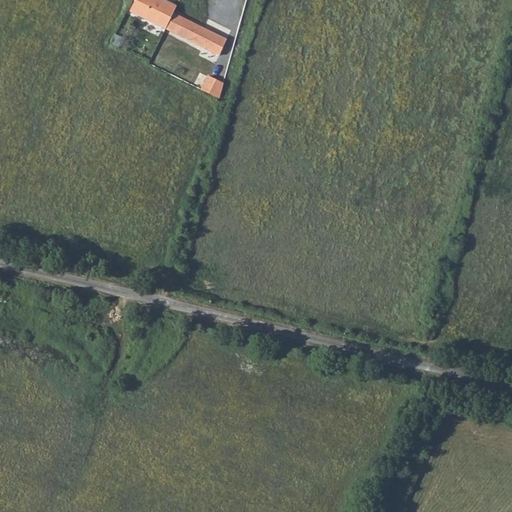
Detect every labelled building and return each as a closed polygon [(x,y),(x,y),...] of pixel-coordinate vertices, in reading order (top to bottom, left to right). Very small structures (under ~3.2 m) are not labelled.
[(165,29),(173,13),(176,6),(163,0),(137,0),(131,13),(165,29)] [(165,29),(224,59),(230,48),(224,46),(227,40),(173,13),(165,29)] [(113,37),(121,41),(126,32),(118,28),(113,37)] [(120,49),(138,57),(140,53),(124,44),(120,49)] [(220,97),(226,81),(206,74),(201,90),(220,97)]
